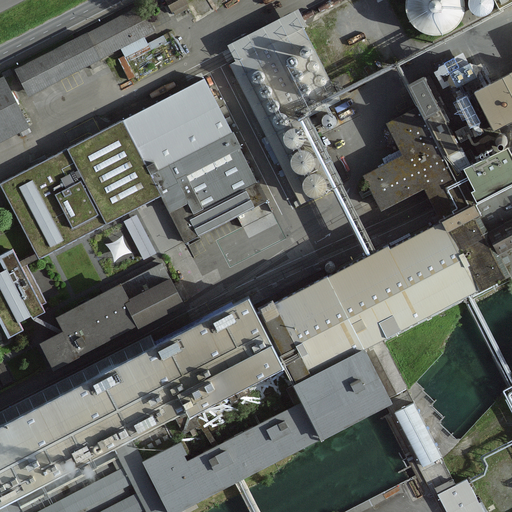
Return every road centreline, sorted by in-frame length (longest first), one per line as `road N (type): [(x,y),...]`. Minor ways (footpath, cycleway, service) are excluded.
road 1 (unknown): [(290,242),(344,204),(385,84),(411,56)]
road 2 (unknown): [(205,54),(290,242)]
road 3 (tertiary): [(110,0),(0,56)]
